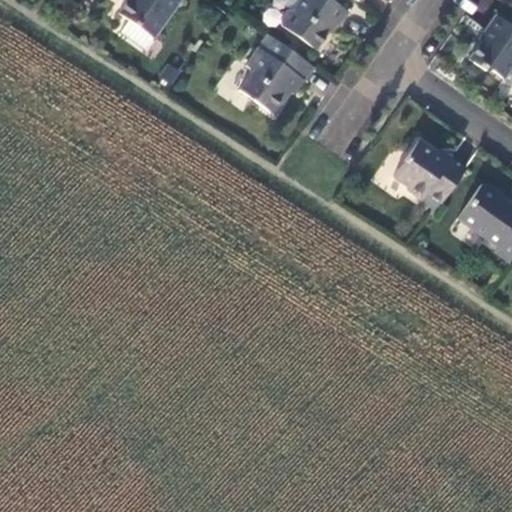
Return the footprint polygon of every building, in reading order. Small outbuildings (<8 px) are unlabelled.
[(184,0),(132,0),(123,13),(159,38),(184,0)] [(342,26),(352,11),(335,0),(301,0),(295,10),(288,8),(281,20),(284,25),(320,50),(339,23),(342,26)] [(511,25),(499,17),(488,32),(489,34),(470,61),(486,74),(494,70),(507,79),(511,70),(511,25)] [(318,67),(271,33),(249,63),(253,66),(253,72),(239,93),(274,118),(290,96),(288,94),(291,90),(296,94),(307,80),(309,81),(318,67)] [(164,64),(157,80),(171,86),(178,70),(164,64)] [(446,203),(470,168),(455,158),(453,161),(422,141),(397,175),(412,184),(410,188),(426,198),(431,193),(446,203)] [(511,253),(511,203),(501,195),(500,189),(491,183),(485,183),(465,213),(505,242),(503,247),(511,253)]
